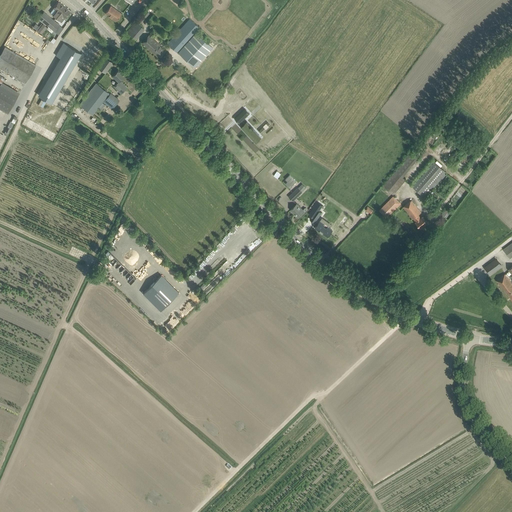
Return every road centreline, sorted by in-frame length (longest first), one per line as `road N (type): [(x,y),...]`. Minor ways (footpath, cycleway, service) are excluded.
road 1 (tertiary): [(468,336),(382,303),(313,255),(71,0)]
road 2 (unknown): [(272,434),(405,319)]
road 3 (unclassified): [(511,459),(468,408),(468,336)]
